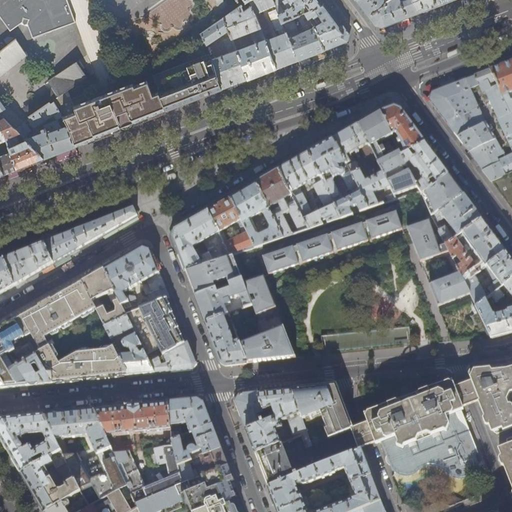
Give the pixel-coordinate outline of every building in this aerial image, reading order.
[(76,23),(67,0),(0,0),(0,16),(10,32),(23,23),(25,19),(29,20),(28,25),(33,39),(76,23)] [(139,0),(148,12),(163,0),(139,0)] [(255,13),(275,5),(273,0),(251,0),(250,1),(255,13)] [(323,5),(319,0),(273,0),(275,5),(277,9),(283,23),(293,18),(298,16),(306,12),(323,5)] [(356,0),(366,13),(375,25),(382,27),(430,8),(446,2),(451,0),(356,0)] [(265,38),(259,24),(255,13),(250,1),(242,6),(243,7),(225,19),(229,30),(232,38),(232,39),(251,31),(255,44),(237,51),(248,80),(258,76),(276,69),(266,41),(265,38)] [(348,41),(350,34),(346,30),(343,25),(339,26),(323,5),(306,12),(313,23),(315,27),(325,50),(334,46),(348,41)] [(298,60),(283,23),(277,9),(269,12),(277,30),(278,29),(281,35),(266,41),(276,69),(298,60)] [(313,23),(306,12),(298,16),(304,26),(313,23)] [(229,30),(225,19),(225,18),(202,34),(206,45),(229,30)] [(300,34),(293,18),(283,23),(298,60),(308,56),(314,54),(325,50),(315,27),(300,34)] [(267,32),(263,23),(259,24),(265,38),(268,37),(266,33),(267,32)] [(248,80),(237,51),(232,39),(232,38),(224,41),(229,53),(212,59),(223,90),(248,80)] [(0,75),(27,54),(16,39),(0,51),(0,75)] [(223,90),(212,59),(209,53),(185,62),(199,99),(223,90)] [(310,62),(308,56),(298,60),(300,66),(310,62)] [(47,78),(58,95),(88,76),(76,59),(47,78)] [(511,61),(490,70),(511,116),(511,61)] [(199,99),(185,62),(154,74),(156,80),(167,111),(199,99)] [(486,96),(511,150),(511,116),(490,70),(466,79),(432,92),(430,99),(441,114),(457,137),(485,122),(470,88),(478,85),(482,93),(486,96)] [(167,111),(156,80),(136,88),(134,83),(74,106),(76,111),(62,116),(69,126),(76,147),(91,141),(123,128),(124,127),(128,125),(132,124),(133,124),(167,111)] [(76,111),(74,106),(65,93),(54,102),(62,116),(76,111)] [(26,122),(53,102),(48,94),(20,114),(26,122)] [(76,147),(69,126),(62,116),(54,102),(54,101),(53,102),(26,122),(23,124),(16,130),(25,139),(27,141),(45,159),(50,157),(55,154),(76,147)] [(23,124),(9,106),(6,107),(6,108),(0,113),(0,114),(4,119),(16,130),(23,124)] [(423,140),(401,110),(394,107),(387,110),(380,113),(393,139),(397,137),(402,146),(397,148),(401,156),(425,142),(423,140)] [(370,147),(388,137),(395,151),(397,153),(378,162),(383,172),(384,176),(390,173),(392,174),(393,174),(393,176),(393,179),(387,182),(390,187),(394,195),(394,194),(417,187),(411,175),(409,171),(401,174),(399,171),(400,168),(406,165),(401,156),(397,148),(393,139),(380,113),(365,121),(359,125),(370,147)] [(25,139),(16,130),(4,119),(0,120),(0,124),(5,136),(11,151),(18,169),(31,164),(45,159),(27,141),(17,145),(16,142),(25,139)] [(491,182),(511,172),(511,155),(495,163),(491,156),(502,151),(485,122),(457,137),(459,138),(481,168),(491,182)] [(390,187),(387,182),(384,176),(383,172),(365,181),(351,154),(355,152),(356,154),(359,152),(358,150),(360,149),(368,164),(376,160),(370,147),(359,125),(351,129),(333,139),(369,209),(379,206),(373,193),(390,187)] [(357,205),(361,212),(369,209),(333,139),(322,146),(308,153),(342,218),(353,215),(350,209),(357,205)] [(421,195),(448,174),(437,159),(425,142),(401,156),(406,165),(410,162),(414,168),(417,169),(421,174),(421,177),(417,180),(413,174),(411,175),(417,187),(421,195)] [(58,161),(77,153),(76,147),(55,154),(58,161)] [(18,169),(11,151),(0,155),(0,163),(4,174),(10,172),(18,169)] [(308,229),(342,218),(308,153),(279,170),(292,196),(294,201),(308,229)] [(294,201),(286,205),(284,200),(292,196),(279,170),(255,183),(283,238),(308,229),(294,201)] [(511,172),(491,182),(495,187),(511,209),(511,172)] [(433,217),(463,194),(460,190),(448,174),(421,195),(432,219),(433,218),(433,217)] [(230,198),(254,248),(283,238),(255,183),(242,191),(230,198)] [(396,200),(394,194),(394,195),(387,197),(389,203),(396,200)] [(458,236),(482,219),(474,208),(463,194),(433,217),(433,218),(432,219),(435,224),(445,218),(458,236)] [(232,255),(233,254),(254,248),(230,198),(216,206),(208,210),(230,256),(232,255)] [(117,228),(138,216),(134,208),(102,221),(72,232),(79,249),(117,228)] [(185,271),(230,256),(208,210),(190,220),(175,229),(172,236),(185,271)] [(395,212),(365,222),(371,242),(402,232),(395,212)] [(487,266),(506,252),(492,233),(482,219),(458,236),(458,237),(464,246),(470,241),(480,254),(471,260),(456,238),(454,240),(446,245),(449,252),(454,262),(460,274),(465,283),(475,275),(487,266)] [(440,255),(449,252),(446,245),(445,245),(439,247),(435,248),(426,223),(430,222),(429,220),(405,228),(420,262),(440,255)] [(435,248),(439,247),(430,222),(426,223),(435,248)] [(361,224),(330,234),(337,253),(367,243),(361,224)] [(454,240),(446,226),(438,230),(445,245),(446,245),(454,240)] [(79,249),(72,232),(59,237),(56,238),(44,243),(49,254),(54,264),(67,256),(79,249)] [(326,235),(295,245),(302,265),(333,255),(326,235)] [(54,264),(49,254),(44,243),(38,246),(30,248),(41,271),(54,264)] [(292,246),(262,256),(268,276),(299,266),(292,246)] [(169,298),(150,250),(143,247),(123,259),(104,269),(126,314),(140,309),(167,299),(169,298)] [(28,278),(41,271),(30,248),(17,254),(4,259),(15,286),(28,278)] [(492,295),(511,278),(511,260),(508,254),(506,252),(487,266),(498,280),(493,283),(493,284),(487,289),(492,295)] [(241,279),(232,255),(230,256),(185,271),(190,283),(193,291),(195,296),(241,279)] [(0,294),(15,286),(4,259),(0,260),(0,294)] [(126,314),(104,269),(91,277),(82,282),(95,309),(105,327),(127,317),(126,314)] [(446,303),(470,294),(465,283),(460,274),(429,285),(438,306),(446,303)] [(487,298),(475,275),(465,283),(470,294),(473,300),(476,306),(486,299),(487,298)] [(276,309),(264,277),(244,284),(252,306),(256,316),(276,309)] [(231,304),(230,300),(240,296),(244,308),(252,306),(244,284),(242,278),(241,279),(195,296),(198,304),(205,323),(228,314),(225,306),(231,304)] [(511,278),(492,295),(489,297),(494,303),(498,303),(504,299),(504,294),(508,292),(511,297),(511,309),(507,310),(507,312),(496,315),(493,314),(486,299),(476,306),(478,309),(477,309),(492,338),(511,332),(511,278)] [(129,376),(119,355),(114,346),(106,351),(77,353),(59,363),(45,338),(95,309),(82,282),(53,299),(15,320),(25,338),(31,335),(41,352),(36,354),(54,384),(88,380),(129,376)] [(171,309),(167,299),(140,309),(163,356),(164,356),(185,344),(171,309)] [(163,356),(140,309),(126,314),(127,317),(133,329),(136,335),(138,339),(141,345),(150,363),(160,358),(163,356)] [(240,343),(239,341),(234,343),(231,332),(235,331),(229,314),(228,314),(205,323),(213,342),(221,363),(226,366),(236,365),(248,364),(240,343)] [(113,338),(133,329),(127,317),(105,327),(112,341),(114,340),(113,338)] [(12,343),(25,338),(15,320),(0,328),(0,337),(9,352),(10,353),(14,351),(12,343)] [(296,359),(284,327),(240,343),(248,364),(261,362),(282,360),(296,359)] [(150,363),(141,345),(137,346),(136,343),(135,343),(134,341),(138,339),(136,335),(124,340),(123,344),(125,348),(128,349),(129,348),(132,354),(119,355),(129,376),(140,375),(155,373),(150,363)] [(0,378),(6,389),(18,387),(29,386),(17,367),(17,365),(9,370),(1,357),(9,352),(0,337),(0,378)] [(196,364),(187,343),(185,344),(164,356),(167,363),(166,365),(165,365),(164,361),(160,362),(160,358),(150,363),(155,373),(170,372),(193,369),(196,364)] [(54,384),(36,354),(17,367),(29,386),(40,385),(54,384)] [(511,364),(506,366),(492,368),(490,371),(475,373),(471,382),(479,401),(489,426),(491,425),(494,431),(501,429),(502,431),(511,427),(511,407),(511,405),(509,404),(507,405),(506,400),(510,393),(511,392),(511,364)] [(479,401),(471,382),(470,381),(467,382),(475,403),(479,401)] [(475,403),(467,382),(459,386),(460,387),(467,406),(475,403)] [(353,428),(349,419),(343,402),(336,384),(316,386),(303,388),(291,389),(302,418),(302,420),(312,446),(307,448),(314,467),(361,450),(361,448),(358,449),(350,429),(353,428)] [(462,407),(454,388),(453,388),(452,386),(448,384),(440,386),(440,384),(419,392),(417,399),(409,402),(424,438),(443,431),(446,424),(448,423),(445,416),(455,412),(463,409),(462,407)] [(467,406),(460,387),(459,386),(454,388),(462,407),(467,406)] [(302,420),(302,418),(291,389),(276,391),(240,394),(235,401),(248,434),(256,454),(281,444),(276,430),(282,428),(280,423),(287,420),(294,439),(302,435),(307,448),(312,446),(302,420)] [(210,418),(204,403),(197,399),(183,400),(168,402),(171,430),(173,438),(174,440),(182,437),(184,436),(182,428),(179,429),(179,425),(180,425),(187,423),(191,434),(193,433),(212,426),(210,418)] [(171,430),(168,402),(135,405),(138,433),(171,430)] [(424,438),(409,402),(401,405),(394,402),(374,409),(375,411),(369,414),(367,418),(368,422),(376,442),(377,443),(381,441),(395,436),(398,443),(404,446),(424,438)] [(138,433),(135,405),(94,410),(106,437),(138,433)] [(106,437),(94,410),(84,411),(58,414),(44,415),(56,440),(89,436),(94,448),(83,453),(86,459),(74,464),(71,457),(65,459),(73,475),(74,479),(80,491),(89,507),(116,491),(120,490),(128,486),(111,448),(106,437)] [(476,450),(468,429),(459,420),(457,416),(455,412),(445,416),(448,423),(446,424),(443,431),(424,438),(404,446),(398,443),(395,436),(381,441),(386,455),(386,458),(386,461),(388,464),(390,465),(391,467),(394,472),(397,474),(405,476),(408,476),(425,466),(435,466),(436,467),(456,478),(457,478),(481,474),(474,456),(473,454),(474,453),(475,452),(477,451),(476,450)] [(56,440),(44,415),(0,419),(0,437),(9,452),(21,474),(61,451),(56,440)] [(376,442),(368,422),(363,424),(367,434),(371,444),(376,442)] [(371,444),(367,434),(363,424),(355,427),(356,429),(359,438),(363,447),(371,444)] [(185,454),(182,437),(174,440),(179,466),(188,462),(194,459),(221,449),(218,441),(212,426),(193,433),(199,448),(197,448),(195,446),(194,446),(193,446),(191,446),(190,447),(189,448),(188,450),(188,452),(185,454)] [(359,438),(356,429),(355,427),(353,428),(361,448),(363,447),(359,438)] [(361,448),(353,428),(350,429),(358,449),(361,448)] [(142,487),(129,452),(136,451),(136,445),(111,448),(128,486),(135,504),(182,483),(179,466),(174,440),(173,438),(162,440),(163,446),(164,446),(151,449),(155,468),(168,465),(170,475),(168,478),(147,487),(146,485),(142,487)] [(511,439),(506,442),(508,445),(501,448),(503,454),(502,455),(500,455),(511,485),(511,439)] [(294,473),(282,443),(281,444),(256,454),(257,457),(268,487),(298,475),(297,472),(294,473)] [(225,458),(221,449),(194,459),(196,464),(202,462),(207,473),(228,465),(225,458)] [(300,494),(296,485),(305,485),(334,473),(334,472),(344,468),(350,484),(371,476),(361,450),(314,467),(298,475),(268,487),(273,500),(277,511),(278,511),(309,500),(307,496),(303,498),(301,493),(300,494)] [(46,511),(63,502),(80,491),(74,479),(65,484),(66,487),(63,489),(57,490),(46,470),(54,465),(56,469),(57,469),(64,480),(73,475),(65,459),(61,451),(21,474),(36,499),(43,511),(46,511)] [(199,477),(196,468),(190,471),(188,462),(179,466),(182,483),(199,477)] [(235,485),(228,465),(207,473),(199,477),(182,483),(135,504),(138,511),(160,511),(190,499),(195,511),(194,511),(233,511),(232,507),(230,508),(229,505),(227,506),(226,502),(225,499),(235,494),(232,487),(235,485)] [(306,511),(308,511),(306,506),(311,504),(309,500),(278,511),(353,511),(380,501),(381,501),(371,476),(350,484),(355,498),(320,511),(306,511)] [(129,511),(132,511),(120,490),(116,491),(89,507),(80,511),(129,511)] [(384,511),(380,501),(353,511),(384,511)] [(68,511),(63,502),(46,511),(68,511)]
